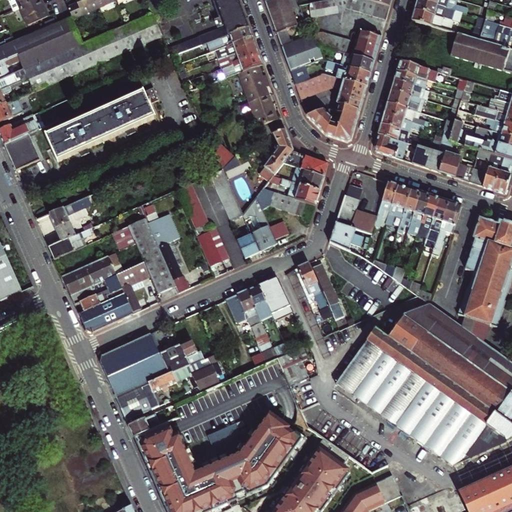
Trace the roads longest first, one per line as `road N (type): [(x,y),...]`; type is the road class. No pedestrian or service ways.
road 1 (residential): [(346,156),(312,247),(77,348)]
road 2 (residential): [(346,156),(318,145),(294,119),(251,0)]
road 3 (residential): [(150,511),(77,348)]
road 4 (residential): [(357,159),(403,0)]
road 5 (residential): [(511,210),(357,159)]
road 6 (residential): [(53,294),(0,176)]
